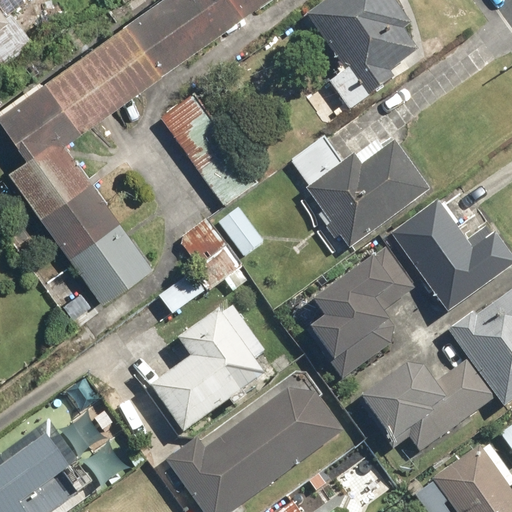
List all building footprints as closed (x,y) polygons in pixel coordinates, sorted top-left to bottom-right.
[(155,0),(0,111),(0,113),(31,158),(12,172),(105,302),(156,265),(68,141),(265,0),(155,0)] [(0,0),(0,68),(1,69),(38,43),(17,12),(11,16),(0,0)] [(348,70),(331,81),(352,111),(433,53),(395,0),(334,0),(310,17),(348,70)] [(198,95),(163,120),(227,208),(261,183),(198,95)] [(326,140),(293,164),(314,192),(297,204),(338,258),(432,189),(398,142),(388,149),(381,139),(345,165),(326,140)] [(443,198),(393,231),(429,284),(424,287),(443,316),(511,270),(511,252),(492,223),(469,238),(443,198)] [(241,209),(220,224),(245,257),(265,242),(241,209)] [(186,260),(195,271),(208,291),(225,279),(234,292),(251,280),(210,222),(182,242),(192,256),(186,260)] [(435,309),(388,249),(346,281),(342,277),(315,298),(329,316),(309,332),(345,378),(435,309)] [(161,295),(175,314),(208,291),(195,271),(161,295)] [(102,316),(83,290),(62,306),(82,332),(102,316)] [(511,292),(454,333),(470,356),(500,401),(506,409),(511,405),(511,292)] [(195,356),(153,387),(186,432),(230,400),(237,409),(254,396),(250,390),(271,374),(259,358),(269,351),(233,302),(182,339),(195,356)] [(394,451),(411,439),(422,455),(500,401),(470,356),(435,380),(422,361),(360,403),(394,451)] [(302,367),(170,459),(206,511),(234,511),(348,432),(302,367)] [(88,376),(68,390),(79,406),(99,393),(88,376)] [(511,424),(501,433),(511,448),(511,424)] [(47,425),(0,460),(0,511),(55,511),(84,491),(70,472),(78,466),(47,425)] [(426,479),(413,487),(430,511),(511,511),(511,468),(494,441),(429,485),(426,479)] [(303,511),(296,502),(280,511),(303,511)]
